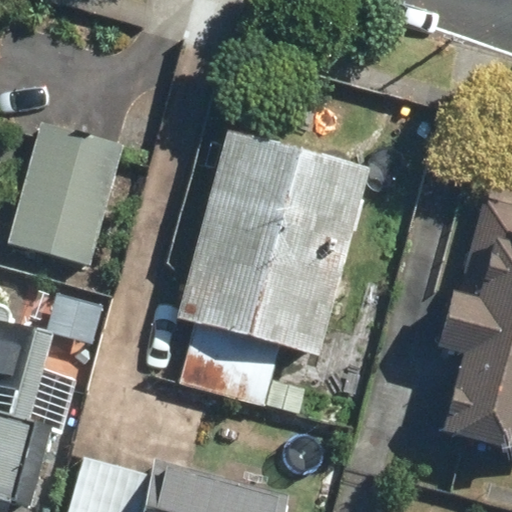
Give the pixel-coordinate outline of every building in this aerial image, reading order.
[(118,136),(43,119),(14,244),(89,261),(118,136)] [(362,168),(220,128),(170,304),(312,344),(362,168)] [(511,191),(483,184),(418,414),(511,440),(511,191)] [(0,388),(27,301),(0,292),(0,388)] [(273,511),(280,487),(74,438),(56,511),(273,511)]
